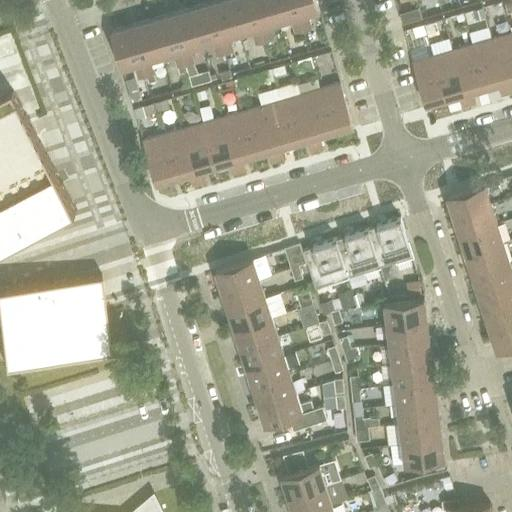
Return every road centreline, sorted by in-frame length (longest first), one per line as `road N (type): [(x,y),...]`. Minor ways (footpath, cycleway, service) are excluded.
road 1 (tertiary): [(148,232),(237,511)]
road 2 (tertiary): [(148,232),(403,158)]
road 3 (residential): [(475,377),(403,158)]
road 4 (tertiary): [(148,232),(62,20)]
road 5 (residential): [(403,158),(356,0)]
